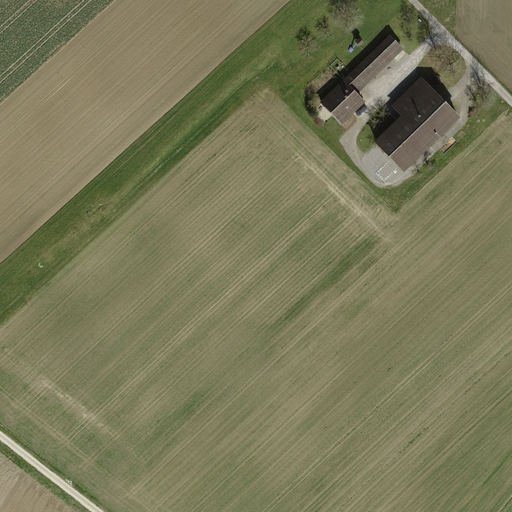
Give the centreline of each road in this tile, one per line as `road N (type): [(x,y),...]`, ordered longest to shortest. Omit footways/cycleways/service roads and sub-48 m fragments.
road 1 (track): [(414,0),(511,100)]
road 2 (track): [(0,433),(99,511)]
